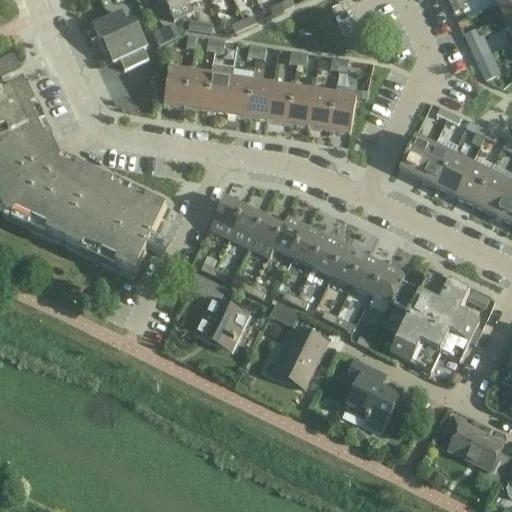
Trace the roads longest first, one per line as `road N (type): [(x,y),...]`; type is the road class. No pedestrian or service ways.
road 1 (residential): [(223,162),(139,151),(101,137),(30,0)]
road 2 (residential): [(134,330),(223,162)]
road 3 (residential): [(511,273),(363,202)]
road 4 (residential): [(363,202),(287,171),(223,162)]
road 5 (residential): [(463,406),(348,348)]
